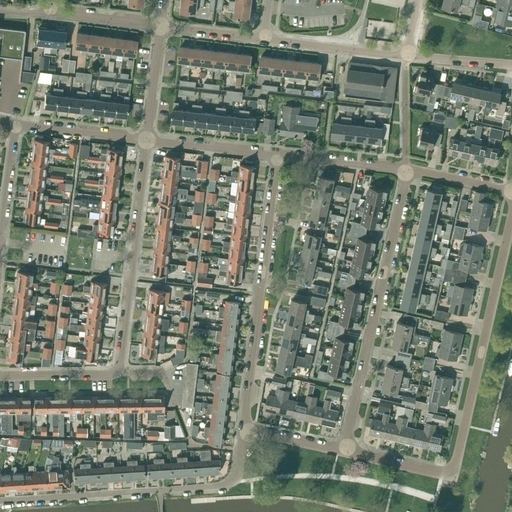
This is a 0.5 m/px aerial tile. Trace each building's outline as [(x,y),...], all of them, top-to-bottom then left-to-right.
[(187,0),(182,0),(181,12),(196,13),(196,7),(204,8),(204,2),(187,0)] [(444,0),(443,7),(457,11),(460,3),(468,5),(467,6),(474,8),(475,2),(468,0),(444,0)] [(511,0),(497,0),(497,1),(499,2),(497,8),(511,11),(511,0)] [(482,15),(484,8),(485,4),(478,3),(476,14),(482,15)] [(235,18),(249,20),(251,8),(229,5),(228,10),(235,11),(235,18)] [(494,21),(511,24),(511,11),(497,8),(494,7),(491,16),(495,17),(494,21)] [(0,56),(22,59),(25,32),(25,31),(25,30),(24,30),(0,27),(0,56)] [(44,54),(50,55),(52,30),(38,29),(37,44),(45,45),(44,54)] [(52,30),(50,55),(56,55),(57,46),(65,47),(66,32),(52,30)] [(75,47),(81,48),(81,53),(87,54),(89,34),(77,33),(75,47)] [(101,36),(89,34),(87,54),(92,55),(93,50),(99,50),(101,36)] [(113,37),(101,36),(99,50),(105,51),(104,56),(110,57),(111,52),(113,37)] [(111,52),(110,57),(116,58),(117,53),(122,54),(124,39),(113,37),(111,52)] [(137,41),(124,39),(122,54),(122,59),(128,59),(128,54),(135,55),(137,41)] [(190,67),(191,62),(192,48),(180,46),(179,61),(185,62),(184,67),(190,67)] [(191,62),(190,67),(196,68),(196,63),(202,64),(204,49),(192,48),(191,62)] [(213,70),(214,65),(216,51),(204,49),(202,64),(208,64),(208,70),(213,70)] [(214,65),(213,70),(219,71),(220,66),(226,67),(227,52),(216,51),(214,65)] [(237,73),(237,68),(239,53),(227,52),(226,67),(232,67),(231,73),(237,73)] [(239,53),(237,68),(237,73),(243,74),(244,69),(249,69),(251,55),(239,53)] [(23,70),(30,71),(32,57),(24,56),(23,70)] [(48,57),(40,56),(39,69),(47,70),(48,57)] [(260,71),(266,71),(265,77),(272,77),(272,72),(274,58),(262,56),(260,71)] [(70,60),(70,59),(63,58),(61,71),(68,72),(70,60)] [(274,58),(272,72),(272,77),(277,78),(278,73),(284,74),(286,59),(274,58)] [(297,61),(286,59),(284,74),(289,74),(289,80),(295,80),(296,75),(297,61)] [(109,61),(108,72),(107,77),(115,77),(116,72),(113,72),(114,62),(109,61)] [(296,75),(295,80),(301,81),(301,76),(307,76),(309,62),(297,61),(296,75)] [(321,63),(309,62),(307,76),(313,77),(313,82),(319,83),(319,78),(321,63)] [(349,62),(346,95),(393,101),(397,67),(385,66),(376,65),(349,62)] [(20,81),(32,83),(35,72),(21,71),(20,81)] [(51,84),(51,79),(52,74),(40,72),(37,83),(51,84)] [(414,92),(430,96),(429,102),(435,103),(437,95),(439,84),(433,82),(434,77),(421,74),(418,85),(416,85),(414,92)] [(225,76),(224,84),(231,85),(232,77),(225,76)] [(83,78),(83,82),(82,90),(86,90),(86,83),(91,83),(91,78),(83,78)] [(459,98),(455,112),(460,113),(463,99),(466,85),(454,82),(451,96),(459,98)] [(439,84),(437,95),(443,96),(446,85),(439,84)] [(476,106),(473,106),(477,87),(466,85),(463,99),(469,101),(467,109),(470,110),(469,112),(474,113),(474,111),(476,106)] [(486,105),(489,90),(477,87),(473,106),(476,106),(474,111),(479,112),(480,107),(478,107),(479,103),(486,105)] [(44,107),(56,109),(58,88),(53,88),(53,95),(45,94),(44,107)] [(56,109),(68,110),(69,97),(62,96),(63,89),(58,88),(56,109)] [(324,98),(334,99),(335,90),(325,89),(324,98)] [(68,110),(80,111),(82,91),(77,90),(76,97),(69,97),(68,110)] [(489,90),(486,105),(484,113),(489,114),(491,106),(497,107),(496,113),(503,115),(506,102),(499,100),(501,93),(489,90)] [(91,113),(93,99),(86,99),(87,91),(82,91),(80,111),(91,113)] [(91,113),(103,114),(106,94),(101,93),(100,100),(93,99),(91,113)] [(115,115),(117,102),(109,101),(110,94),(106,94),(103,114),(115,115)] [(115,115),(127,117),(129,104),(129,96),(124,96),(123,103),(117,102),(115,115)] [(172,122),(184,123),(185,110),(178,109),(179,102),(174,102),(172,122)] [(428,102),(426,110),(433,112),(435,104),(428,102)] [(184,123),(196,125),(198,105),(193,104),(192,111),(185,110),(184,123)] [(196,125),(207,126),(209,113),(202,112),(203,105),(198,105),(196,125)] [(282,123),(281,133),(295,135),(295,137),(296,137),(297,136),(304,137),(305,128),(317,129),(318,117),(298,114),(299,107),(285,106),(283,123),(282,123)] [(207,126),(219,128),(222,107),(217,107),(216,114),(209,113),(207,126)] [(219,128),(231,129),(233,116),(225,115),(226,108),(222,107),(219,128)] [(231,129),(243,130),(245,110),(240,109),(240,117),(233,116),(231,129)] [(243,130),(255,132),(256,119),(249,118),(250,111),(245,110),(243,130)] [(434,121),(443,123),(445,117),(435,114),(434,121)] [(341,123),(334,122),(332,137),(344,138),(347,116),(342,116),(341,123)] [(356,140),(358,125),(351,124),(351,117),(347,116),(344,138),(356,140)] [(458,119),(454,118),(446,116),(445,126),(456,128),(458,119)] [(275,119),(265,118),(264,132),(273,133),(275,119)] [(356,140),(368,141),(371,119),(366,119),(365,126),(358,125),(356,140)] [(368,141),(380,143),(381,137),(388,138),(390,123),(385,123),(384,128),(374,127),(375,120),(371,119),(368,141)] [(421,127),(419,134),(421,135),(419,146),(433,149),(434,144),(440,145),(443,134),(436,132),(437,130),(421,127)] [(461,155),(465,141),(467,128),(462,127),(459,139),(453,138),(449,153),(461,155)] [(484,161),(496,163),(500,148),(494,147),(496,139),(502,140),(504,130),(491,127),(487,146),(488,146),(484,161)] [(477,139),(480,140),(481,133),(475,131),(475,134),(472,134),(470,143),(465,142),(464,142),(461,155),(473,158),(477,139)] [(48,153),(53,154),(53,151),(59,152),(60,150),(49,148),(49,141),(34,139),(33,151),(48,153)] [(473,158),(484,161),(488,146),(487,146),(481,145),(482,140),(480,140),(477,139),(473,158)] [(68,156),(75,157),(77,144),(70,143),(69,150),(68,156)] [(87,161),(94,162),(95,157),(94,157),(88,156),(90,146),(80,145),(79,157),(88,158),(87,161)] [(94,157),(95,157),(101,158),(101,160),(106,160),(106,161),(121,163),(123,151),(107,149),(107,156),(95,154),(94,157)] [(33,151),(31,163),(46,165),(48,153),(33,151)] [(164,168),(189,171),(201,173),(202,160),(196,160),(196,166),(190,166),(180,164),(181,158),(165,156),(164,168)] [(105,172),(120,174),(121,163),(106,161),(105,172)] [(31,163),(30,175),(45,177),(46,165),(31,163)] [(231,171),(231,176),(254,179),(255,167),(240,165),(239,172),(231,171)] [(164,168),(162,179),(178,181),(178,175),(188,176),(189,171),(164,168)] [(320,176),(317,188),(336,192),(337,190),(343,191),(342,196),(349,198),(350,195),(351,188),(338,185),(337,187),(333,186),(335,180),(331,179),(333,170),(328,169),(326,178),(320,176)] [(99,179),(98,181),(98,184),(103,184),(118,186),(120,174),(105,172),(104,179),(99,179)] [(56,180),(57,176),(50,175),(50,177),(45,177),(30,175),(28,186),(44,188),(44,182),(49,183),(50,180),(56,180)] [(254,179),(231,176),(226,175),(225,181),(237,183),(237,188),(252,190),(254,179)] [(161,191),(187,194),(187,189),(177,188),(178,181),(162,179),(161,191)] [(71,192),(72,184),(61,182),(60,190),(71,192)] [(102,196),(117,198),(118,186),(103,184),(102,196)] [(366,200),(385,204),(388,191),(377,188),(378,186),(370,184),(366,200)] [(47,201),(48,198),(48,195),(43,195),(44,188),(28,186),(27,198),(42,200),(47,201)] [(227,199),(235,200),(251,202),(252,190),(237,188),(236,195),(228,194),(227,199)] [(317,188),(315,200),(330,203),(331,197),(336,198),(336,195),(342,196),(343,191),(337,190),(336,192),(317,188)] [(446,206),(448,201),(441,200),(442,193),(428,190),(425,202),(446,206)] [(475,201),(472,213),(490,217),(493,204),(483,202),(485,193),(476,190),(473,200),(475,201)] [(161,191),(160,203),(175,205),(176,199),(186,200),(187,194),(161,191)] [(203,202),(204,196),(195,195),(194,201),(197,201),(197,203),(198,203),(197,208),(202,208),(203,202)] [(73,199),(73,204),(80,205),(98,207),(100,208),(116,209),(117,198),(102,196),(101,201),(80,198),(80,200),(73,199)] [(27,198),(26,210),(41,212),(42,200),(27,198)] [(459,210),(465,211),(468,200),(462,198),(459,210)] [(235,200),(234,212),(249,214),(251,202),(235,200)] [(312,211),(327,215),(331,216),(332,213),(332,210),(328,209),(330,203),(315,200),(312,211)] [(364,211),(382,215),(385,204),(366,200),(364,211)] [(422,213),(437,216),(438,209),(445,211),(446,206),(425,202),(422,213)] [(160,203),(158,214),(184,218),(184,212),(174,211),(175,205),(160,203)] [(100,208),(99,219),(114,221),(116,209),(100,208)] [(192,213),(192,219),(201,220),(201,215),(202,208),(197,208),(197,214),(192,213)] [(39,223),(44,224),(44,226),(58,228),(58,223),(45,222),(45,219),(40,218),(41,212),(26,210),(24,221),(39,223)] [(338,215),(332,213),(331,216),(327,215),(312,211),(309,223),(309,224),(314,225),(313,229),(328,232),(329,227),(324,226),(326,220),(330,221),(331,218),(337,219),(338,215)] [(382,215),(364,211),(361,223),(380,228),(382,215)] [(226,217),(226,223),(248,225),(249,214),(234,212),(233,218),(226,217)] [(437,216),(422,213),(420,225),(441,230),(442,225),(435,223),(437,216)] [(490,217),(472,213),(469,226),(487,230),(490,217)] [(158,214),(157,226),(172,228),(173,222),(183,223),(184,218),(158,214)] [(99,219),(98,226),(93,225),(92,228),(92,230),(79,229),(78,229),(77,236),(97,238),(97,231),(113,233),(114,221),(99,219)] [(231,230),(231,235),(246,237),(248,225),(226,223),(225,223),(225,230),(231,230)] [(420,225),(417,236),(432,240),(433,233),(440,234),(441,230),(420,225)] [(171,235),(172,228),(157,226),(155,238),(171,240),(180,241),(180,236),(171,235)] [(307,233),(305,245),(319,248),(323,249),(324,247),(325,243),(321,243),(322,236),(326,237),(328,232),(313,229),(312,234),(307,233)] [(443,235),(442,242),(448,243),(451,232),(446,231),(444,230),(443,235)] [(465,233),(454,231),(453,237),(463,239),(465,233)] [(231,235),(230,242),(223,241),(222,246),(245,248),(246,237),(231,235)] [(432,240),(417,236),(414,248),(436,253),(437,248),(430,246),(432,240)] [(355,249),(374,253),(377,241),(358,237),(355,249)] [(171,240),(155,238),(154,250),(169,252),(171,240)] [(462,255),(480,259),(480,258),(482,258),(483,253),(482,252),(483,247),(465,243),(461,244),(459,254),(462,255)] [(305,245),(302,256),(317,260),(319,248),(305,245)] [(228,258),(244,260),(245,249),(222,246),(222,251),(229,251),(228,258)] [(441,254),(446,255),(446,254),(448,255),(450,248),(443,246),(441,254)] [(412,259),(426,263),(428,255),(435,257),(436,253),(414,248),(412,259)] [(353,261),(371,265),(374,253),(355,249),(353,261)] [(154,250),(152,261),(168,263),(169,252),(154,250)] [(446,267),(445,273),(455,275),(459,276),(461,268),(468,270),(477,272),(479,266),(480,266),(481,261),(480,260),(480,259),(462,255),(462,256),(461,263),(456,261),(453,263),(452,269),(449,268),(446,267)] [(199,261),(198,267),(207,268),(208,263),(202,262),(202,256),(200,256),(200,262),(199,261)] [(315,266),(317,260),(302,256),(299,268),(318,272),(319,270),(322,271),(323,267),(315,266)] [(219,264),(219,269),(242,272),(244,260),(228,258),(228,259),(218,258),(217,264),(219,264)] [(426,263),(412,259),(409,271),(431,276),(432,271),(425,269),(426,263)] [(168,263),(152,261),(151,273),(166,275),(166,274),(175,270),(176,264),(168,263)] [(353,261),(350,273),(369,277),(371,265),(353,261)] [(445,273),(446,267),(439,266),(437,273),(444,275),(445,273)] [(198,267),(198,272),(196,285),(211,287),(212,278),(206,277),(207,273),(207,268),(198,267)] [(299,268),(297,280),(311,283),(313,277),(317,278),(318,275),(324,276),(325,271),(322,271),(319,270),(318,272),(299,268)] [(218,275),(226,276),(225,282),(241,284),(242,272),(219,269),(218,275)] [(45,278),(57,279),(58,272),(46,271),(45,278)] [(407,283),(421,286),(423,279),(430,280),(431,276),(409,271),(407,283)] [(17,283),(37,285),(37,283),(33,282),(34,274),(18,272),(17,283)] [(444,275),(443,279),(453,282),(455,275),(445,273),(444,275)] [(105,294),(107,283),(91,281),(91,286),(83,285),(83,291),(105,294)] [(17,283),(15,294),(31,295),(32,287),(37,287),(37,285),(17,283)] [(404,294),(426,299),(427,294),(420,292),(421,286),(407,283),(404,294)] [(314,292),(327,295),(329,287),(315,284),(314,292)] [(454,287),(452,297),(471,301),(471,300),(472,300),(473,296),(472,294),(473,288),(464,286),(455,284),(454,287)] [(344,299),(363,303),(366,291),(347,287),(344,299)] [(149,289),(148,300),(168,303),(168,300),(169,292),(149,289)] [(90,294),(89,303),(104,305),(105,294),(83,291),(83,292),(85,292),(85,294),(90,294)] [(14,305),(34,307),(36,296),(31,296),(31,295),(15,294),(14,305)] [(404,294),(401,306),(416,309),(417,302),(424,304),(426,299),(404,294)] [(313,295),(311,303),(325,306),(326,298),(313,295)] [(471,301),(452,297),(452,298),(449,297),(447,303),(451,304),(450,310),(468,314),(469,308),(471,308),(472,304),(470,302),(471,301)] [(292,299),(290,311),(308,315),(309,312),(309,310),(306,309),(307,302),(292,299)] [(342,311),(360,315),(363,303),(344,299),(342,311)] [(146,311),(162,313),(163,305),(167,306),(168,303),(148,300),(146,311)] [(219,312),(238,314),(239,302),(225,300),(224,307),(219,306),(219,312)] [(104,305),(89,303),(88,311),(83,311),(83,313),(103,316),(104,305)] [(14,305),(13,316),(33,318),(34,309),(34,307),(14,305)] [(436,310),(434,318),(447,321),(449,313),(436,310)] [(146,311),(145,322),(168,325),(169,319),(161,318),(162,313),(146,311)] [(290,311),(287,322),(302,326),(303,321),(309,322),(309,318),(314,319),(315,314),(309,312),(308,315),(290,311)] [(360,315),(342,311),(339,323),(357,327),(360,315)] [(222,324),(236,326),(238,314),(219,312),(218,317),(223,317),(222,324)] [(82,322),(81,324),(101,327),(103,316),(83,313),(87,314),(86,322),(82,322)] [(396,329),(395,334),(419,339),(418,340),(429,342),(430,337),(412,332),(413,325),(416,326),(418,317),(405,314),(403,323),(398,322),(397,323),(396,323),(395,328),(396,329)] [(13,316),(11,326),(35,329),(36,318),(33,318),(13,316)] [(46,325),(45,330),(54,331),(55,326),(56,321),(46,320),(46,325)] [(434,320),(433,326),(443,329),(444,322),(434,320)] [(145,322),(144,333),(159,335),(160,330),(167,331),(168,325),(145,322)] [(299,337),(302,326),(287,322),(284,334),(299,337)] [(81,324),(81,325),(70,323),(69,330),(79,331),(78,335),(85,336),(100,337),(101,327),(81,324)] [(235,337),(236,326),(222,324),(221,330),(216,330),(216,335),(235,337)] [(10,337),(25,339),(34,340),(35,329),(11,326),(10,337)] [(446,329),(443,342),(460,346),(463,333),(446,329)] [(57,338),(56,343),(65,344),(66,334),(57,333),(57,338)] [(144,333),(142,344),(163,346),(165,336),(159,335),(144,333)] [(303,338),(299,337),(284,334),(282,346),(296,349),(298,342),(302,343),(303,341),(309,342),(310,337),(304,335),(303,338)] [(392,345),(392,346),(398,347),(396,357),(411,360),(412,353),(407,352),(409,342),(417,344),(418,340),(419,339),(395,334),(394,340),(392,340),(391,344),(392,345)] [(219,347),(234,349),(235,337),(216,335),(215,339),(220,340),(219,347)] [(79,344),(79,346),(99,348),(100,337),(85,336),(84,341),(79,340),(79,344)] [(333,349),(352,353),(354,341),(336,336),(333,349)] [(10,337),(9,348),(29,351),(29,348),(24,348),(25,339),(10,337)] [(443,342),(441,348),(437,348),(436,354),(457,359),(460,346),(443,342)] [(163,346),(142,344),(141,355),(156,357),(157,352),(163,353),(164,347),(163,347),(163,346)] [(314,353),(315,346),(311,345),(310,350),(304,348),(304,350),(314,353)] [(99,348),(79,346),(78,348),(83,349),(82,358),(97,360),(99,348)] [(298,361),(298,359),(305,361),(304,366),(310,367),(311,362),(313,355),(306,354),(305,357),(295,355),(296,349),(282,346),(279,357),(298,361)] [(213,358),(232,360),(234,349),(219,347),(219,354),(214,353),(213,358)] [(29,353),(29,351),(9,348),(7,360),(23,361),(24,353),(29,353)] [(176,348),(175,353),(175,357),(170,359),(173,365),(183,361),(184,354),(184,349),(185,349),(176,348)] [(330,360),(349,364),(352,353),(333,349),(330,360)] [(425,362),(435,364),(436,358),(426,356),(426,357),(425,362)] [(216,370),(231,372),(232,360),(213,358),(208,357),(208,362),(217,363),(216,370)] [(279,357),(277,369),(291,373),(293,367),(297,368),(298,365),(304,366),(305,361),(298,359),(298,361),(279,357)] [(396,357),(394,366),(388,365),(388,367),(386,367),(385,371),(386,372),(385,377),(409,383),(410,378),(402,376),(404,367),(409,368),(411,360),(396,357)] [(330,360),(328,372),(346,377),(349,364),(330,360)] [(425,362),(423,368),(433,370),(435,364),(425,362)] [(229,387),(230,375),(216,374),(215,380),(210,380),(210,385),(229,387)] [(453,378),(435,374),(433,387),(450,391),(450,390),(453,390),(454,385),(452,384),(453,378)] [(265,410),(279,413),(285,389),(287,379),(274,376),(272,383),(278,384),(278,387),(277,387),(276,388),(275,393),(276,393),(276,395),(276,396),(269,395),(265,410)] [(382,389),(382,390),(398,393),(400,385),(408,387),(409,383),(385,377),(384,383),(382,383),(381,387),(382,389)] [(293,416),(307,420),(312,396),(315,383),(310,382),(308,395),(306,403),(297,401),(293,416)] [(228,399),(229,387),(210,385),(209,389),(214,390),(213,397),(228,399)] [(414,406),(428,409),(437,411),(439,402),(447,404),(450,391),(433,387),(432,387),(430,397),(428,396),(426,402),(416,400),(414,406)] [(279,413),(293,416),(297,401),(288,399),(290,391),(285,389),(279,413)] [(329,389),(327,397),(339,400),(341,392),(329,389)] [(164,395),(152,396),(152,420),(165,420),(164,395)] [(402,404),(414,406),(416,400),(415,400),(416,398),(404,395),(402,404)] [(93,396),(81,397),(82,412),(93,412),(93,396)] [(105,396),(93,396),(93,412),(100,412),(100,422),(105,422),(105,412),(105,396)] [(117,396),(105,396),(105,412),(117,412),(117,396)] [(128,396),(117,396),(117,412),(123,412),(123,438),(127,438),(129,438),(129,430),(128,412),(129,412),(128,396)] [(140,396),(128,396),(129,412),(128,412),(129,430),(129,438),(134,439),(134,412),(141,411),(140,396)] [(147,420),(152,420),(152,396),(140,396),(141,411),(145,411),(147,411),(147,419),(147,420)] [(307,420),(321,423),(324,407),(316,405),(317,397),(312,396),(307,420)] [(18,397),(6,398),(7,422),(7,425),(7,434),(11,434),(11,425),(11,421),(11,413),(18,413),(18,397)] [(30,397),(18,398),(18,420),(30,420),(30,397)] [(46,413),(46,397),(34,397),(34,413),(46,413)] [(58,397),(46,397),(46,413),(52,413),(52,425),(58,425),(58,413),(58,397)] [(58,427),(59,427),(58,436),(63,436),(63,427),(63,413),(70,412),(70,397),(58,397),(58,413),(58,425),(58,427)] [(82,419),(82,412),(81,397),(70,397),(70,413),(76,412),(76,418),(78,420),(82,419)] [(226,410),(228,399),(213,397),(212,404),(208,403),(207,408),(205,408),(226,410)] [(321,423),(335,426),(339,411),(330,409),(331,400),(326,399),(324,407),(321,423)] [(380,401),(378,408),(377,412),(384,414),(383,421),(373,419),(372,424),(370,434),(384,437),(388,422),(390,413),(390,411),(392,404),(380,401)] [(396,424),(388,422),(384,437),(386,438),(385,440),(391,441),(392,439),(397,440),(405,407),(398,406),(395,418),(398,419),(396,424)] [(412,444),(415,428),(406,426),(407,420),(411,421),(414,409),(405,407),(397,440),(412,444)] [(225,422),(226,410),(205,408),(204,413),(211,414),(211,418),(210,420),(225,422)] [(431,423),(432,420),(434,413),(429,412),(426,422),(424,430),(415,428),(412,444),(426,447),(431,423)] [(440,450),(444,435),(434,433),(436,424),(437,421),(445,423),(447,416),(434,413),(432,420),(431,423),(426,447),(440,450)] [(223,433),(225,422),(210,420),(210,427),(205,426),(204,431),(223,433)] [(175,425),(164,425),(164,431),(164,437),(169,437),(175,437),(175,436),(175,425)] [(222,445),(223,433),(204,431),(204,436),(208,436),(208,444),(222,445)] [(18,446),(20,438),(13,438),(11,445),(18,446)] [(31,439),(20,438),(18,446),(17,450),(27,450),(31,439)] [(51,446),(63,447),(63,445),(64,439),(53,438),(51,446)] [(49,448),(52,440),(43,439),(43,444),(45,445),(45,446),(49,448)] [(64,439),(63,445),(63,447),(61,452),(72,452),(73,440),(64,439)] [(84,446),(84,440),(73,440),(73,452),(79,452),(80,446),(84,446)] [(206,474),(218,474),(220,460),(211,460),(210,449),(205,450),(206,474)] [(206,474),(205,450),(200,450),(200,461),(194,461),(195,475),(206,474)] [(46,488),(57,488),(56,469),(57,464),(56,464),(58,460),(59,457),(54,455),(51,465),(46,465),(45,470),(46,488)] [(171,477),(183,476),(182,457),(177,457),(177,462),(170,463),(171,477)] [(182,457),(183,476),(195,475),(194,461),(186,462),(186,457),(182,457)] [(160,478),(171,477),(170,463),(163,463),(163,458),(158,459),(160,478)] [(148,478),(160,478),(158,459),(153,459),(154,464),(147,465),(148,478)] [(133,479),(132,461),(127,461),(127,466),(120,466),(121,480),(133,479)] [(133,479),(145,479),(144,465),(136,465),(136,461),(132,461),(133,479)] [(110,481),(108,462),(103,463),(103,467),(97,468),(98,482),(110,481)] [(121,480),(120,466),(113,467),(113,462),(108,462),(110,481),(121,480)] [(60,464),(57,464),(56,469),(57,488),(69,487),(68,470),(61,470),(60,464)] [(86,483),(85,464),(80,464),(80,469),(74,469),(74,483),(86,483)] [(98,482),(97,468),(90,468),(89,464),(85,464),(86,483),(98,482)] [(35,489),(34,470),(34,469),(34,467),(33,465),(29,466),(29,472),(24,472),(24,471),(22,471),(23,490),(35,489)] [(45,470),(46,465),(45,465),(44,467),(45,470),(45,471),(43,471),(36,472),(36,470),(36,466),(34,467),(34,469),(34,470),(35,489),(46,488),(45,470)] [(11,471),(12,491),(23,490),(22,471),(20,471),(20,472),(16,473),(16,468),(16,466),(12,466),(11,469),(11,471)] [(12,491),(11,471),(9,472),(9,473),(1,474),(1,472),(0,472),(0,481),(1,491),(12,491)]
